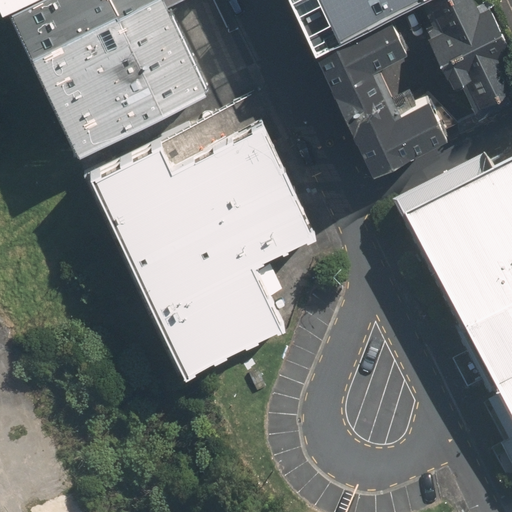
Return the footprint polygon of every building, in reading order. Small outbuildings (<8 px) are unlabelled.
[(206,86),(167,0),(15,0),(80,143),(206,86)] [(391,4),(399,0),(328,0),(342,28),(391,4)] [(511,60),(482,0),(419,0),(473,110),(511,90),(511,60)] [(410,42),(391,4),(342,28),(315,41),(373,160),(449,123),(431,85),(400,100),(379,57),(410,42)] [(98,166),(189,366),(283,323),(255,261),(313,235),(262,122),(173,162),(162,138),(98,166)] [(511,164),(493,175),(483,155),(390,205),(511,433),(511,164)]
